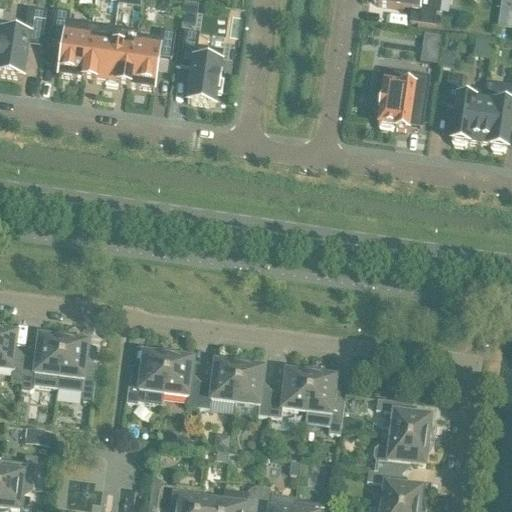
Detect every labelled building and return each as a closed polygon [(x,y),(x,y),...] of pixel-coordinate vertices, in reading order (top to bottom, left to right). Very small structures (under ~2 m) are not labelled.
[(119,0),(118,8),(141,11),(142,0),(119,0)] [(441,0),(372,0),(372,5),(376,8),(411,13),(409,26),(434,29),(436,16),(439,17),(441,0)] [(185,5),(184,13),(196,15),(197,7),(185,5)] [(0,79),(19,82),(19,81),(23,82),(27,50),(28,48),(40,50),(46,15),(28,12),(25,30),(3,27),(0,47),(0,79)] [(83,83),(92,28),(68,24),(70,16),(60,14),(55,14),(54,21),(51,44),(63,46),(59,80),(82,83),(83,83)] [(95,85),(106,87),(114,31),(92,28),(83,83),(82,83),(82,84),(95,86),(95,85)] [(136,39),(137,39),(138,34),(114,31),(106,87),(105,89),(117,91),(117,89),(129,91),(129,90),(128,90),(136,39)] [(160,42),(137,39),(136,39),(128,90),(129,90),(153,94),(158,60),(171,62),(175,37),(161,35),(160,42)] [(223,54),(197,50),(199,37),(185,35),(183,45),(179,70),(192,72),(187,106),(190,106),(190,107),(211,110),(211,109),(214,110),(216,97),(221,97),(223,83),(218,83),(223,54)] [(420,65),(436,68),(440,40),(424,38),(420,65)] [(442,57),(440,70),(452,71),(454,59),(442,57)] [(382,102),(377,102),(375,116),(380,116),(378,129),(379,130),(380,134),(392,135),(394,132),(407,134),(408,129),(422,131),(429,80),(386,74),(382,102)] [(486,96),(485,95),(461,92),(462,80),(448,78),(444,108),(456,110),(451,145),(453,149),(464,151),(467,147),(467,146),(479,148),(486,96)] [(511,89),(487,86),(485,95),(486,96),(479,148),(490,150),(490,151),(492,155),(503,157),(506,153),(511,118),(511,89)] [(10,384),(22,386),(25,361),(14,359),(17,337),(6,336),(3,334),(1,333),(0,332),(0,373),(12,374),(10,384)] [(22,386),(21,394),(30,395),(33,392),(34,389),(57,392),(64,339),(61,339),(58,339),(55,340),(53,340),(50,341),(39,340),(36,362),(25,361),(22,386)] [(64,339),(57,392),(82,395),(80,403),(92,405),(97,370),(85,368),(88,346),(77,345),(75,343),(72,342),(69,341),(67,340),(64,339)] [(162,409),(163,398),(168,357),(166,356),(163,356),(160,357),(157,358),(155,359),(143,357),(141,379),(129,378),(126,407),(138,408),(138,406),(162,409)] [(186,410),(198,412),(201,387),(190,386),(193,363),(182,362),(177,359),(174,358),(171,357),(168,357),(163,398),(188,401),(186,410)] [(211,404),(235,407),(240,366),(237,365),(234,365),(231,366),(225,368),(215,366),(212,388),(201,387),(198,412),(209,413),(211,404)] [(258,419),(270,421),(273,396),(262,395),(264,372),(253,371),(251,369),(248,368),(245,367),(243,366),(240,366),(235,407),(259,410),(258,419)] [(282,413),(306,416),(311,375),(308,374),(306,375),(303,375),(300,376),(298,377),(286,375),(283,398),(273,396),(270,421),(281,422),(282,413)] [(311,375),(306,416),(330,419),(329,429),(341,430),(344,405),(333,404),(336,381),(324,380),(322,378),(320,377),(317,376),(314,375),(311,375)] [(393,417),(390,441),(431,446),(432,443),(432,441),(431,438),(430,435),(429,432),(431,421),(409,418),(410,407),(377,403),(375,414),(393,417)] [(25,447),(50,450),(51,435),(45,435),(45,433),(27,431),(25,447)] [(375,464),(374,475),(401,479),(402,468),(425,470),(426,459),(427,457),(429,454),(430,452),(431,449),(431,446),(390,441),(389,451),(377,450),(374,453),(373,461),(375,464)] [(0,464),(0,511),(18,511),(22,493),(33,494),(37,461),(25,460),(24,467),(0,464)] [(384,488),(381,511),(422,511),(423,511),(422,509),(421,506),(420,504),(422,492),(400,489),(401,479),(374,475),(368,474),(367,486),(384,488)] [(197,511),(199,503),(200,492),(175,488),(175,491),(164,489),(158,493),(155,511),(197,511)] [(257,511),(260,491),(255,490),(248,495),(248,498),(224,495),(222,506),(221,511),(257,511)] [(293,511),(295,505),(295,502),(271,499),(271,498),(268,492),(260,491),(257,511),(293,511)] [(295,505),(293,511),(330,511),(332,502),(320,501),(319,508),(295,505)] [(197,511),(221,511),(222,506),(199,503),(197,511)]
